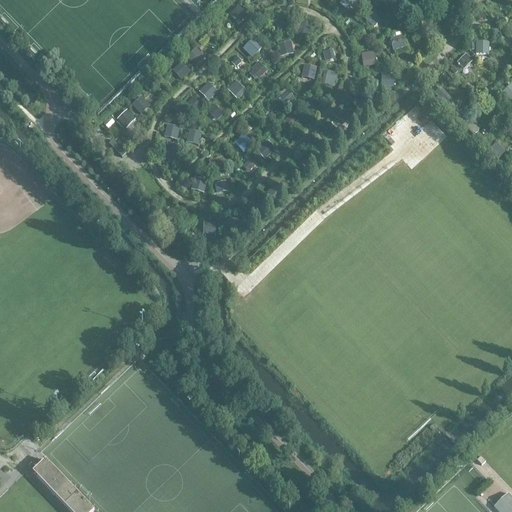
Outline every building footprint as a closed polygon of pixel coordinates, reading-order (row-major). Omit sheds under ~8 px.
[(357,3),(354,0),(343,0),(352,8),(357,3)] [(436,4),(436,8),(447,10),(448,0),(437,0),(437,4),(436,4)] [(368,11),(363,6),(357,13),(362,17),(368,11)] [(238,8),(230,16),(238,25),(247,16),(238,8)] [(379,23),(369,13),(364,19),(374,29),(379,23)] [(285,21),(274,24),(276,36),(288,33),(285,21)] [(312,26),(301,22),(297,34),(308,37),(312,26)] [(400,30),(391,33),(393,39),(401,36),(400,30)] [(207,37),(197,47),(200,50),(210,40),(207,37)] [(402,38),(391,41),(394,51),(405,48),(402,38)] [(252,41),(243,50),(252,58),(260,50),(252,41)] [(290,43),(278,46),(281,57),(293,55),(290,43)] [(490,43),(476,43),(476,55),(489,55),(490,43)] [(334,49),(322,52),(326,64),(337,60),(334,49)] [(187,58),(196,67),(204,58),(196,50),(187,58)] [(376,66),(374,54),(362,56),(364,67),(376,66)] [(473,62),(466,55),(457,64),(464,71),(473,62)] [(238,56),(229,64),(238,72),(246,64),(238,56)] [(259,63),(250,71),(259,80),(267,72),(259,63)] [(181,64),(173,72),(181,81),(190,72),(181,64)] [(316,69),(304,66),(302,78),(313,81),(316,69)] [(337,75),(325,72),(322,84),(334,87),(337,75)] [(394,76),(382,76),(381,88),(393,88),(394,76)] [(237,84),(229,92),(237,100),(246,92),(237,84)] [(208,85),(200,93),(208,101),(216,93),(208,85)] [(511,99),(511,85),(502,94),(510,102),(511,99)] [(452,100),(440,88),(433,95),(445,107),(452,100)] [(287,92),(279,100),(287,109),(296,101),(287,92)] [(364,95),(359,105),(369,111),(375,100),(364,95)] [(141,98),(132,106),(141,115),(149,107),(141,98)] [(194,99),(185,107),(194,116),(202,107),(194,99)] [(309,99),(300,107),(308,116),(317,108),(309,99)] [(215,106),(206,114),(215,123),(223,114),(215,106)] [(351,110),(344,120),(354,127),(361,117),(351,110)] [(134,120),(126,112),(118,120),(126,129),(134,120)] [(257,121),(266,129),(274,121),(266,113),(257,121)] [(294,113),(285,122),(294,130),(302,122),(294,113)] [(479,131),(470,121),(464,127),(473,137),(479,131)] [(167,126),(164,138),(176,141),(179,129),(167,126)] [(190,131),(187,143),(198,146),(201,134),(190,131)] [(244,136),(235,144),(243,153),(252,145),(244,136)] [(109,146),(122,159),(126,155),(113,141),(109,146)] [(322,142),(314,150),(322,158),(331,150),(322,142)] [(265,144),(256,152),(264,160),(273,152),(265,144)] [(505,153),(496,144),(488,152),(497,161),(505,153)] [(165,151),(168,163),(180,160),(177,148),(165,151)] [(308,155),(299,163),(308,172),(316,164),(308,155)] [(250,157),(241,166),(250,174),(259,166),(250,157)] [(222,159),(210,161),(212,173),(224,171),(222,159)] [(206,182),(195,179),(192,191),(203,194),(206,182)] [(226,180),(215,183),(217,195),(229,192),(226,180)] [(276,186),(267,194),(276,203),(284,195),(276,186)] [(261,200),(253,208),(261,216),(270,208),(261,200)] [(193,216),(184,225),(187,227),(196,219),(193,216)] [(239,218),(227,222),(231,233),(242,230),(239,218)] [(215,224),(203,223),(203,235),(215,236),(215,224)] [(480,458),(476,461),(481,466),(484,463),(480,458)] [(92,511),(66,485),(67,484),(64,481),(63,481),(45,462),(46,462),(32,474),(33,475),(33,474),(51,493),(54,497),(55,496),(70,511),(92,511)] [(511,511),(511,499),(508,495),(507,495),(493,508),(497,511),(511,511)]
